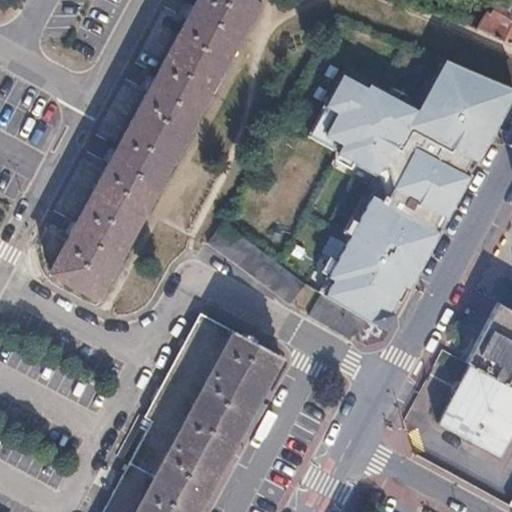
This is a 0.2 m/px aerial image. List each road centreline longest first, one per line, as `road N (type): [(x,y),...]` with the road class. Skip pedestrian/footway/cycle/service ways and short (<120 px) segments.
road 1 (residential): [(0,278),(140,350),(186,279),(201,279),(387,380)]
road 2 (tertiary): [(511,144),(387,380)]
road 3 (residential): [(0,269),(91,101)]
road 4 (residential): [(347,451),(463,511)]
